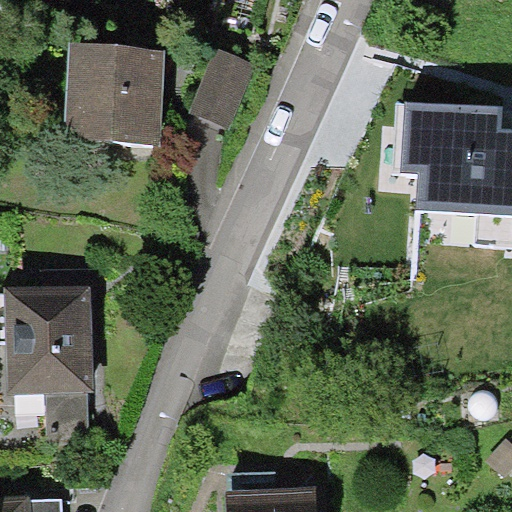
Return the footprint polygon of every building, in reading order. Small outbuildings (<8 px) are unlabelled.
[(151,145),(155,51),(61,47),(57,141),(151,145)] [(184,114),(227,132),(254,66),(211,49),(184,114)] [(500,117),(411,111),(406,175),(419,177),(411,281),(490,287),(493,246),(511,247),(511,136),(499,136),(500,117)] [(0,394),(90,391),(85,294),(0,297),(0,394)] [(327,511),(327,488),(229,491),(229,511),(327,511)] [(12,506),(11,495),(0,495),(0,511),(57,511),(57,505),(12,506)]
